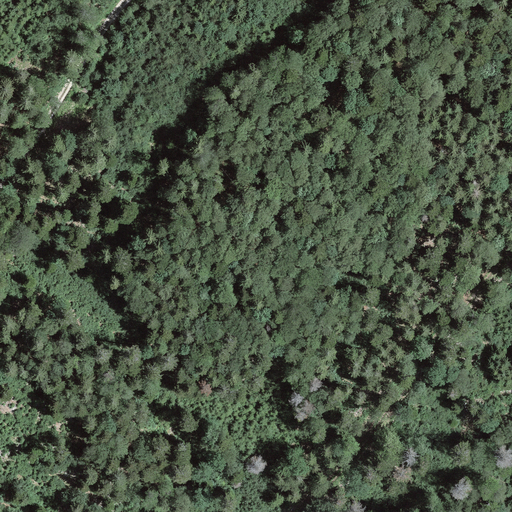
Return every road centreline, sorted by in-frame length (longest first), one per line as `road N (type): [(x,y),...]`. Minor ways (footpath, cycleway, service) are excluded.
road 1 (track): [(297,511),(347,465),(511,250)]
road 2 (track): [(0,184),(128,0)]
